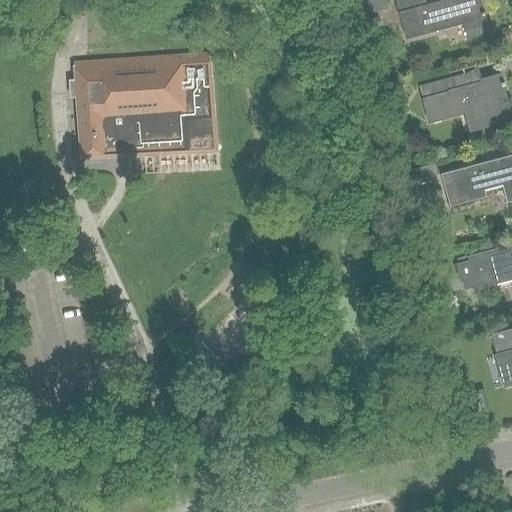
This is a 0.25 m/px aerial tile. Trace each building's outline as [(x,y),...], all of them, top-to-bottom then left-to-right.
[(389,10),(386,0),(368,0),(359,3),(363,17),(389,10)] [(468,38),(489,33),(479,0),(450,0),(426,6),(424,0),(404,0),(398,2),(403,22),(402,22),(409,46),(466,30),(468,38)] [(369,29),(381,26),(379,18),(367,21),(369,29)] [(209,53),(88,62),(74,63),(81,158),(129,156),(217,151),(209,53)] [(481,128),(511,119),(511,118),(500,75),(481,80),(481,82),(450,91),(446,80),(421,87),(425,103),(424,103),(429,122),(475,109),(480,129),(481,128)] [(404,84),(383,90),(386,104),(407,99),(404,84)] [(448,206),(458,203),(487,195),(485,189),(504,184),(509,202),(511,201),(511,155),(449,172),(439,174),(448,206)] [(436,180),(432,165),(404,174),(408,188),(436,180)] [(447,243),(435,246),(436,252),(448,248),(447,243)] [(511,244),(468,257),(470,264),(458,267),(465,292),(477,289),(478,292),(498,286),(497,283),(511,278),(511,244)] [(511,329),(491,335),(496,354),(494,355),(495,356),(496,356),(505,388),(511,386),(511,329)]
